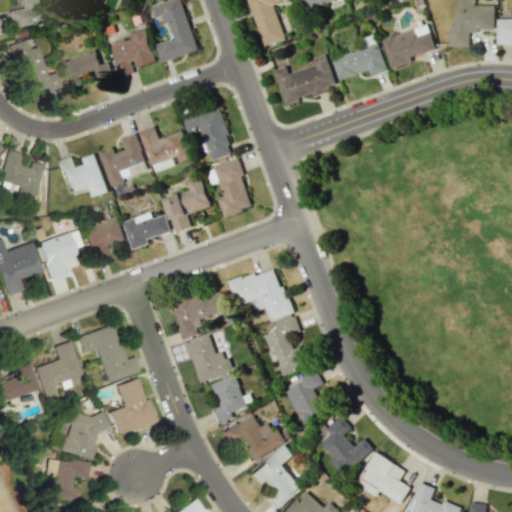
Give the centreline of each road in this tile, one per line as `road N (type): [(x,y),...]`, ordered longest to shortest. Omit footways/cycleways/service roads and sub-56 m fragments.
road 1 (residential): [(511,475),(422,440),(361,375),(217,0)]
road 2 (residential): [(0,330),(296,222)]
road 3 (residential): [(241,64),(62,129),(27,123),(0,100)]
road 4 (residential): [(130,283),(170,397),(237,511)]
road 5 (tertiary): [(271,148),(450,83),(511,77)]
